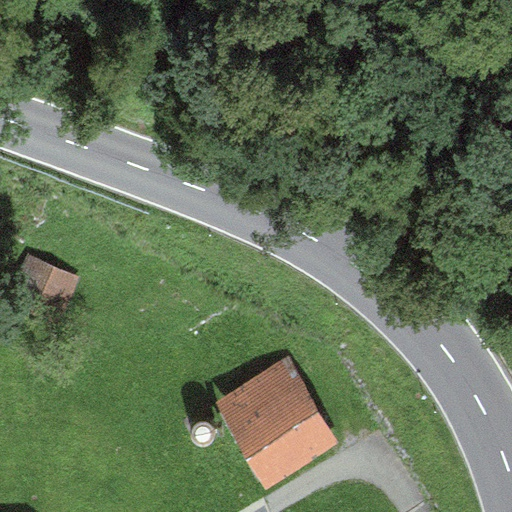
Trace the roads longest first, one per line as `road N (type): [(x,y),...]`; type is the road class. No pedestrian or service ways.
road 1 (tertiary): [(0,117),(319,240),(413,311),(482,405),(511,489)]
road 2 (unknown): [(414,511),(386,476),(365,468),(337,468),(263,511)]
